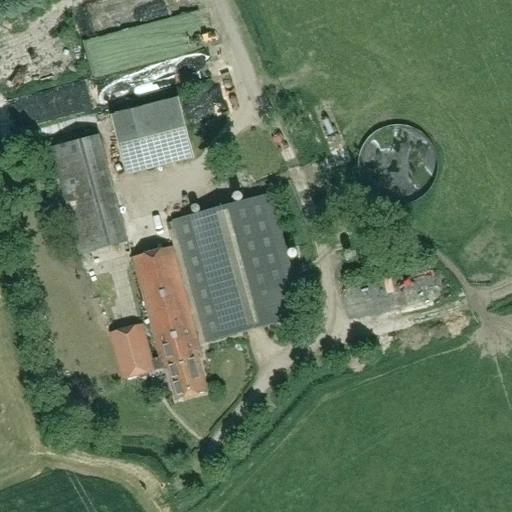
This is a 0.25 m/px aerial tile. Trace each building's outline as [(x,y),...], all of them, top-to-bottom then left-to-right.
[(110,0),(110,1),(99,2),(101,22),(127,19),(124,0),(110,0)] [(78,17),(82,35),(92,32),(88,15),(78,17)] [(0,20),(0,56),(17,49),(4,19),(0,20)] [(0,125),(60,115),(55,86),(34,89),(37,108),(24,110),(17,69),(0,71),(0,125)] [(177,97),(111,114),(126,172),(151,165),(192,155),(184,124),(177,97)] [(50,148),(78,254),(127,241),(99,135),(50,148)] [(205,341),(302,315),(269,194),(172,220),(205,341)] [(109,332),(121,378),(166,366),(175,398),(205,390),(197,359),(201,357),(171,246),(132,256),(158,356),(150,358),(141,323),(109,332)] [(373,332),(389,324),(383,313),(367,320),(373,332)] [(454,356),(443,366),(454,379),(465,369),(454,356)]
